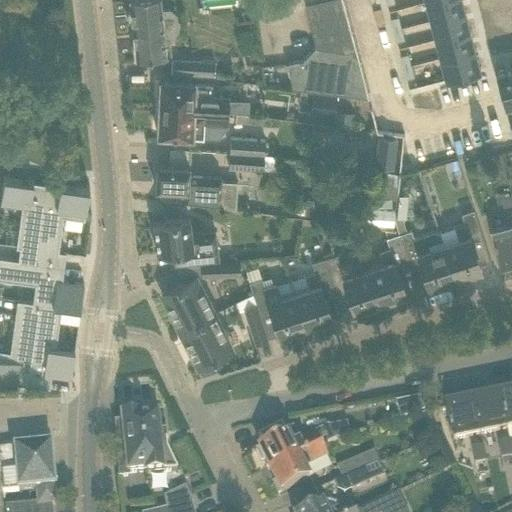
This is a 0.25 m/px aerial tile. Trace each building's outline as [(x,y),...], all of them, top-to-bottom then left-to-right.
[(169,9),(161,10),(159,0),(129,0),(131,10),(128,13),(129,21),(132,23),(135,59),(159,57),(159,60),(165,60),(171,53),(170,42),(178,31),(176,14),(169,9)] [(341,0),(318,0),(305,3),(315,47),(355,53),(341,0)] [(461,0),(428,0),(425,1),(430,20),(464,11),(461,0)] [(464,11),(430,20),(434,38),(469,29),(464,11)] [(398,15),(390,17),(393,29),(401,27),(398,15)] [(401,27),(393,29),(396,41),(404,39),(401,27)] [(469,29),(434,38),(439,57),(474,48),(469,29)] [(367,97),(355,53),(315,47),(303,60),(286,63),(292,88),(312,90),(335,93),(367,97)] [(474,48),(439,57),(445,79),(480,70),(474,48)] [(407,53),(399,55),(402,66),(410,64),(407,53)] [(212,74),(213,64),(191,62),(191,72),(201,73),(212,74)] [(410,64),(402,66),(405,78),(413,76),(410,64)] [(511,66),(494,71),(503,106),(511,103),(511,66)] [(209,83),(193,82),(161,81),(160,85),(158,85),(157,96),(160,96),(159,108),(227,111),(228,96),(209,95),(209,83)] [(333,114),(335,93),(312,90),(310,111),(333,114)] [(226,126),(227,111),(159,108),(159,120),(156,120),(155,130),(158,130),(158,135),(190,136),(191,124),(226,126)] [(399,166),(402,135),(377,133),(374,164),(399,166)] [(230,138),(229,152),(263,154),(264,140),(230,138)] [(262,170),(263,155),(263,154),(229,152),(228,168),(262,170)] [(187,180),(187,176),(188,166),(156,164),(155,188),(184,190),(183,203),(234,210),(236,183),(187,180)] [(4,174),(0,200),(21,204),(15,247),(19,247),(18,259),(35,261),(46,183),(32,181),(33,177),(4,174)] [(46,183),(35,261),(64,265),(65,251),(58,250),(63,216),(84,219),(85,212),(89,185),(60,181),(59,185),(46,183)] [(511,257),(511,198),(511,195),(500,198),(507,225),(492,229),(495,243),(500,263),(501,262),(500,260),(511,257)] [(327,201),(307,198),(307,202),(289,199),(287,216),(304,219),(305,214),(324,217),(327,201)] [(471,241),(482,237),(473,208),(460,213),(464,224),(453,227),(457,239),(443,243),(454,277),(480,268),(471,241)] [(217,262),(214,231),(189,234),(187,217),(153,222),(157,253),(168,252),(170,265),(190,263),(202,262),(217,262)] [(454,277),(443,243),(439,232),(436,233),(435,231),(413,238),(410,229),(399,233),(408,261),(419,258),(428,285),(454,277)] [(396,265),(407,261),(408,261),(399,233),(385,237),(389,248),(379,251),(383,263),(368,268),(379,301),(405,293),(396,265)] [(379,301),(368,268),(354,273),(350,261),(339,264),(336,254),(324,258),(333,286),(344,282),(353,310),(379,301)] [(0,256),(0,279),(34,284),(32,301),(32,302),(39,303),(61,306),(61,307),(80,310),(83,282),(62,279),(64,265),(35,261),(18,259),(0,256)] [(321,289),(333,286),(324,258),(311,262),(315,273),(305,276),(308,287),(294,292),(305,326),(331,317),(321,289)] [(237,261),(217,262),(202,262),(202,276),(238,274),(237,261)] [(213,313),(194,276),(161,293),(180,330),(213,313)] [(305,326),(294,292),(290,281),(264,289),(261,278),(247,283),(255,306),(257,305),(258,310),(269,306),(279,334),(305,326)] [(0,386),(15,388),(16,383),(21,384),(25,384),(28,385),(39,303),(32,302),(32,301),(16,299),(9,351),(0,349),(0,386)] [(39,303),(28,385),(47,387),(49,388),(51,374),(56,375),(70,377),(72,365),(74,349),(55,347),(61,307),(61,306),(39,303)] [(268,337),(258,310),(257,305),(255,306),(243,310),(253,342),(268,337)] [(231,349),(222,331),(213,313),(180,330),(198,366),(231,349)] [(511,428),(511,395),(500,398),(506,430),(511,428)] [(506,430),(500,398),(473,403),(480,435),(506,430)] [(417,400),(395,404),(400,419),(424,412),(417,400)] [(480,435),(473,403),(447,409),(447,407),(445,407),(453,441),(480,435)] [(140,417),(139,415),(137,415),(135,413),(125,414),(123,417),(121,417),(121,423),(113,424),(119,478),(129,477),(128,474),(144,473),(145,472),(139,418),(140,418),(140,417)] [(142,417),(140,417),(140,418),(139,418),(145,472),(144,473),(145,475),(177,471),(167,449),(165,432),(159,432),(157,416),(154,416),(154,413),(142,415),(142,417)] [(269,472),(321,446),(334,439),(328,427),(299,442),(293,429),(284,433),(286,436),(256,451),(261,462),(264,461),(269,472)] [(441,435),(429,441),(440,463),(452,457),(441,435)] [(511,456),(511,451),(511,447),(510,441),(498,443),(501,459),(511,456)] [(0,485),(17,484),(19,506),(5,507),(5,511),(52,511),(52,506),(55,505),(52,470),(50,449),(46,446),(0,450),(0,485)] [(327,458),(321,446),(269,472),(275,483),(272,484),(278,495),(309,479),(304,469),(327,458)] [(486,461),(483,447),(472,449),(474,464),(486,461)] [(379,465),(374,453),(337,468),(342,481),(368,469),(368,470),(379,465)] [(373,481),(368,470),(368,469),(342,481),(347,492),(373,481)] [(359,511),(407,511),(399,493),(359,511)] [(354,511),(349,502),(337,508),(335,503),(326,501),(322,504),(311,509),(304,511),(354,511)] [(193,511),(192,503),(167,509),(167,511),(193,511)]
